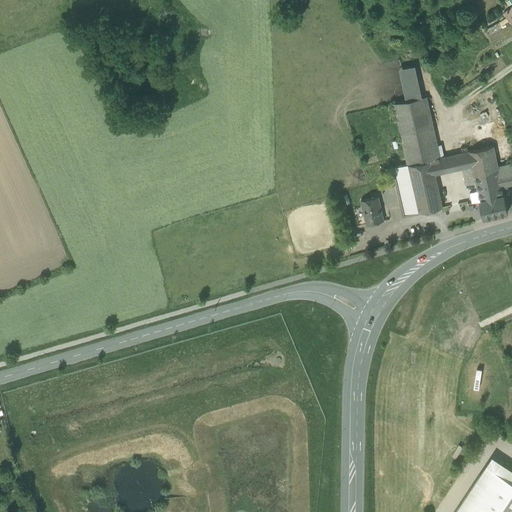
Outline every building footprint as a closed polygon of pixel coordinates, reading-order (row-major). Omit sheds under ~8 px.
[(511,23),(511,15),(508,10),(503,13),(507,18),(511,23),(511,24),(511,23)] [(507,18),(486,30),(489,35),(511,23),(507,18)] [(511,24),(489,37),(496,49),(511,39),(511,24)] [(426,97),(395,104),(408,164),(432,159),(439,158),(426,97)] [(493,146),(454,154),(457,169),(462,168),(472,166),(476,183),(479,199),(504,193),(498,166),(493,146)] [(454,154),(447,156),(450,171),(457,169),(454,154)] [(439,158),(432,159),(435,174),(450,171),(447,156),(439,158)] [(440,196),(435,174),(432,159),(408,164),(419,212),(443,207),(440,196)] [(511,162),(498,166),(504,193),(504,194),(511,192),(511,162)] [(408,164),(393,168),(403,216),(419,212),(408,164)] [(472,166),(462,168),(466,185),(476,183),(472,166)] [(504,193),(479,199),(483,217),(508,212),(504,194),(504,193)] [(440,196),(443,207),(451,205),(448,194),(440,196)] [(379,196),(361,200),(366,224),(384,220),(379,196)] [(511,511),(511,481),(495,470),(467,511),(511,511)]
